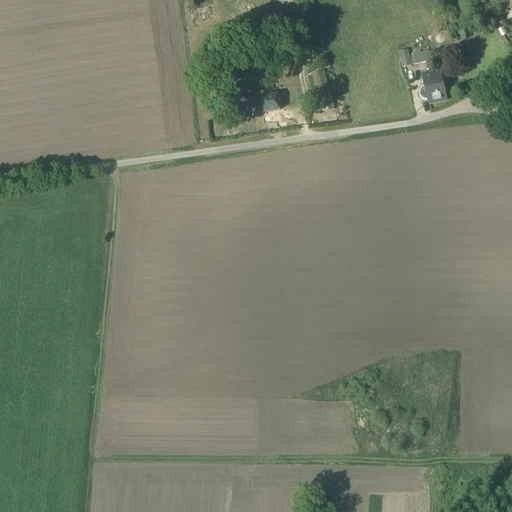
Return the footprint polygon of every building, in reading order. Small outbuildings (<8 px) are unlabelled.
[(399,53),(403,68),(410,66),(408,56),(407,51),(399,53)] [(414,56),(416,65),(430,62),(428,52),(414,56)] [(429,100),(430,104),(445,101),(438,65),(430,67),(431,74),(423,76),(426,88),(429,100)] [(311,75),(322,113),(335,110),(324,71),(311,75)] [(429,100),(426,88),(423,89),(421,91),(420,94),(421,97),(423,99),(425,100),(429,100)] [(262,98),(265,114),(281,111),(278,95),(262,98)]
